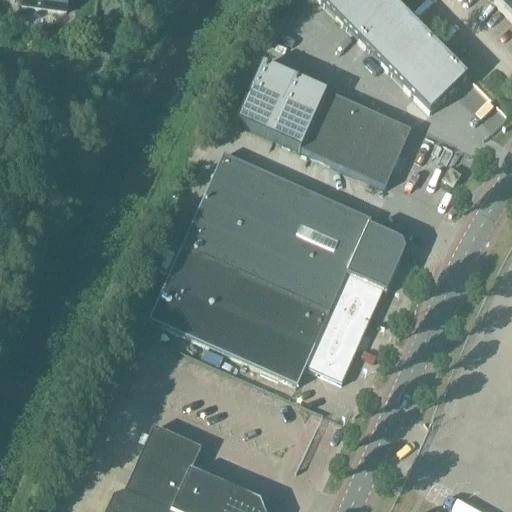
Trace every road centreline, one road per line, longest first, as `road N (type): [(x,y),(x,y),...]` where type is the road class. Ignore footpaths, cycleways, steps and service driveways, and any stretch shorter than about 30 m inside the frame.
road 1 (unclassified): [(349,511),(471,241),(511,176)]
road 2 (residential): [(0,161),(44,146),(76,106),(111,0)]
road 3 (unknown): [(390,421),(511,481)]
